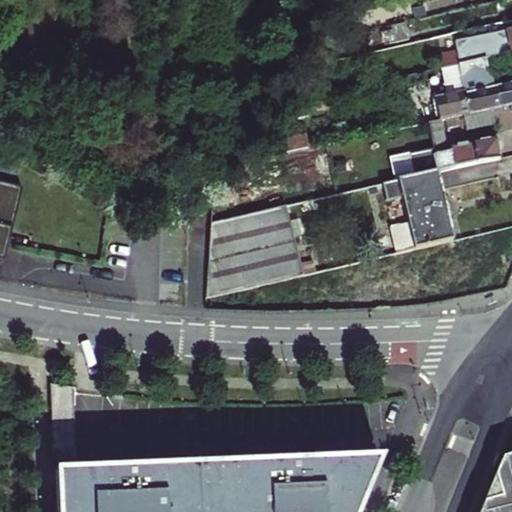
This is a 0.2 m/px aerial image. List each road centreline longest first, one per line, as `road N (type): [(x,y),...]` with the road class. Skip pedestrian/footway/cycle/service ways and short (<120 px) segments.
road 1 (tertiary): [(511,327),(437,341),(282,343),(94,332),(0,315)]
road 2 (secondary): [(511,340),(449,414),(412,511)]
road 3 (secondary): [(456,511),(511,371)]
